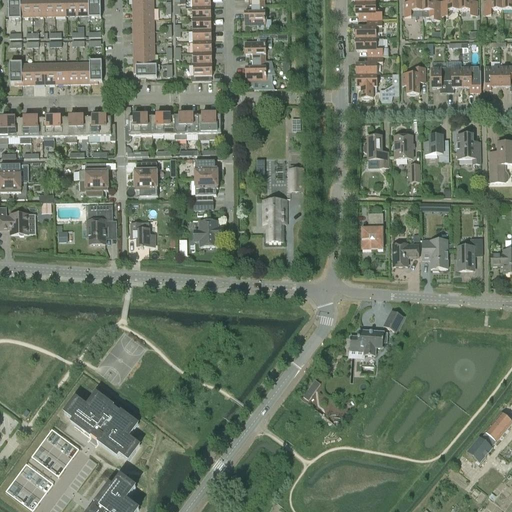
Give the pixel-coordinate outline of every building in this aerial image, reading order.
[(21,19),(20,0),(13,0),(9,0),(9,21),(21,21),(21,19)] [(32,19),(31,0),(20,0),(21,19),(32,19)] [(43,0),(31,0),(32,19),(43,19),(43,0)] [(55,18),(54,0),(43,0),(43,19),(55,18)] [(66,18),(65,0),(54,0),(55,18),(66,18)] [(78,18),(77,0),(65,0),(66,18),(78,18)] [(88,0),(77,0),(78,18),(89,18),(88,0)] [(88,0),(89,18),(89,20),(101,20),(100,0),(88,0)] [(154,10),(153,0),(132,0),(133,11),(154,10)] [(210,0),(192,0),(193,10),(211,9),(210,0)] [(249,8),(264,8),(264,2),(265,2),(264,0),(244,0),(245,2),(249,2),(249,8)] [(422,13),(422,0),(410,0),(410,6),(404,7),(404,19),(411,19),(411,13),(422,13)] [(434,0),(422,0),(422,13),(429,13),(429,19),(434,19),(434,23),(441,23),(441,19),(441,6),(434,6),(434,0)] [(459,12),(458,0),(446,0),(447,6),(441,6),(441,19),(450,18),(452,15),(452,12),(459,12)] [(458,0),(459,12),(470,12),(470,18),(477,18),(477,5),(471,5),(470,0),(458,0)] [(503,11),(502,0),(490,0),(490,5),(484,5),(484,18),(491,18),(491,11),(503,11)] [(511,0),(502,0),(503,11),(511,11),(511,0)] [(375,10),(375,5),(355,5),(356,17),(369,17),(369,23),(382,23),(382,16),(381,15),(381,14),(381,13),(380,12),(379,11),(378,10),(377,10),(375,10)] [(264,8),(249,8),(249,15),(245,15),(245,28),(257,27),(257,31),(271,31),(271,22),(265,22),(265,14),(264,14),(264,8)] [(211,9),(193,10),(193,21),(211,21),(211,9)] [(154,10),(133,11),(133,22),(154,22),(154,10)] [(211,21),(193,21),(193,33),(211,32),(211,21)] [(154,33),(154,22),(133,22),(133,34),(154,33)] [(382,23),(369,23),(369,29),(356,29),(356,41),(376,41),(376,35),(382,35),(382,23)] [(211,44),(211,32),(193,33),(193,44),(211,44)] [(154,45),(154,33),(133,34),(133,45),(154,45)] [(272,49),(272,41),(259,41),(257,41),(257,44),(245,45),(246,57),(250,57),(250,64),(265,63),(265,57),(266,57),(266,49),(272,49)] [(376,41),(356,41),(356,53),(370,53),(370,59),(383,59),(388,59),(388,51),(383,51),(383,41),(376,41)] [(212,55),(211,44),(193,44),(194,55),(212,55)] [(154,45),(133,45),(134,56),(155,56),(154,45)] [(212,55),(194,55),(194,67),(212,66),(212,55)] [(155,56),(134,56),(134,68),(155,67),(155,56)] [(383,59),(370,59),(370,66),(357,66),(357,78),(377,77),(377,66),(383,66),(383,59)] [(90,65),(91,86),(98,86),(98,84),(102,84),(102,63),(90,63),(90,65)] [(265,63),(250,64),(250,70),(246,70),(246,83),(251,83),(251,85),(256,92),(254,92),(254,93),(274,92),(272,92),(272,86),(272,77),(275,77),(272,63),(265,63)] [(22,66),(22,64),(10,65),(11,85),(15,85),(15,87),(22,87),(22,66)] [(67,65),(56,66),(56,86),(68,86),(67,65)] [(79,86),(79,65),(67,65),(68,86),(79,86)] [(90,65),(79,65),(79,86),(91,86),(90,65)] [(33,66),(22,66),(22,87),(33,87),(33,66)] [(45,87),(44,66),(33,66),(33,87),(45,87)] [(56,86),(56,66),(44,66),(45,87),(56,86)] [(212,66),(194,67),(194,78),(191,78),(191,84),(205,83),(204,78),(212,78),(212,66)] [(157,67),(155,67),(134,68),(134,76),(136,75),(136,80),(157,79),(157,67)] [(511,68),(500,69),(501,89),(510,89),(510,94),(511,93),(511,68)] [(461,70),(462,90),(470,90),(470,95),(481,95),(481,69),(461,70)] [(501,89),(500,69),(485,69),(485,92),(491,92),(491,89),(501,89)] [(407,77),(402,77),(403,89),(407,89),(407,97),(419,96),(419,83),(425,83),(425,76),(425,70),(413,70),(413,76),(409,76),(407,77)] [(447,83),(446,70),(431,70),(431,90),(440,90),(440,95),(447,95),(447,83)] [(461,70),(446,70),(447,83),(447,95),(452,95),(452,90),(462,90),(461,70)] [(377,94),(377,77),(357,78),(357,90),(361,90),(361,101),(373,100),(373,94),(377,94)] [(384,92),(380,92),(380,105),(392,105),(393,99),(399,98),(399,77),(392,77),(392,87),(384,92)] [(209,115),(197,116),(198,136),(198,142),(209,142),(209,115)] [(216,115),(209,115),(209,142),(221,142),(221,117),(216,117),(216,115)] [(164,137),(163,116),(152,117),(152,137),(164,137)] [(175,116),(163,116),(164,137),(175,137),(175,116)] [(186,116),(175,116),(175,137),(175,142),(186,142),(186,137),(187,137),(186,116)] [(197,116),(186,116),(187,137),(198,136),(197,116)] [(99,118),(100,138),(110,138),(110,143),(116,143),(115,120),(111,120),(111,119),(106,119),(106,117),(99,118)] [(141,137),(141,117),(134,117),(134,119),(129,119),(129,126),(125,126),(125,143),(130,143),(130,138),(141,137)] [(152,117),(141,117),(141,137),(152,137),(152,117)] [(54,118),(42,119),(43,139),(54,139),(54,118)] [(65,139),(65,118),(54,118),(54,139),(65,139)] [(77,139),(76,118),(65,118),(65,139),(66,145),(77,145),(77,139)] [(88,118),(76,118),(77,139),(88,139),(88,118)] [(100,138),(99,118),(88,118),(88,139),(100,138)] [(8,140),(8,119),(1,119),(1,121),(0,121),(0,146),(9,146),(9,140),(8,140)] [(19,119),(8,119),(8,140),(9,140),(20,140),(19,119)] [(31,140),(31,119),(19,119),(20,140),(20,146),(31,146),(31,140)] [(43,139),(42,119),(31,119),(31,140),(43,139)] [(473,137),(457,138),(457,161),(473,161),(473,166),(480,166),(480,149),(473,149),(473,137)] [(412,138),(394,139),(395,162),(413,161),(412,138)] [(430,144),(424,144),(424,157),(439,157),(439,164),(449,164),(449,151),(443,152),(442,138),(430,138),(430,144)] [(364,148),(364,149),(364,153),(365,154),(366,155),(368,155),(368,162),(379,162),(379,170),(389,170),(388,155),(382,155),(382,139),(368,139),(368,146),(366,147),(364,148)] [(498,160),(490,161),(490,175),(490,185),(506,185),(508,183),(509,180),(509,177),(508,175),(506,174),(505,167),(511,166),(511,144),(498,145),(498,160)] [(257,174),(265,174),(265,161),(257,162),(257,174)] [(195,181),(218,180),(218,169),(216,169),(216,163),(195,164),(195,181)] [(135,182),(157,182),(157,164),(136,165),(136,171),(135,171),(135,182)] [(80,183),(108,183),(108,172),(106,172),(106,165),(85,166),(85,172),(79,172),(80,183)] [(0,184),(21,184),(21,167),(0,167),(0,184)] [(420,167),(410,167),(410,185),(421,184),(420,167)] [(304,170),(288,170),(288,195),(304,195),(304,170)] [(218,192),(218,180),(195,181),(196,198),(196,202),(213,202),(213,198),(216,198),(216,192),(218,192)] [(158,199),(157,182),(135,182),(135,193),(137,193),(137,200),(158,199)] [(108,194),(108,183),(80,183),(80,194),(86,194),(86,200),(107,200),(107,194),(108,194)] [(27,184),(21,184),(0,184),(0,195),(0,196),(1,202),(27,202),(27,184)] [(51,205),(53,205),(53,197),(39,197),(39,205),(42,205),(51,205)] [(286,202),(264,202),(264,227),(268,227),(268,245),(283,244),(283,226),(286,226),(286,202)] [(213,203),(193,204),(193,213),(214,213),(213,203)] [(51,205),(42,205),(42,213),(51,213),(51,205)] [(97,223),(89,223),(90,247),(106,247),(106,238),(107,238),(107,230),(105,230),(105,223),(113,223),(113,207),(97,207),(97,223)] [(7,210),(0,209),(0,231),(11,232),(11,237),(19,237),(20,238),(24,238),(25,237),(28,237),(35,236),(35,217),(28,216),(10,217),(11,218),(7,218),(7,210)] [(369,230),(362,230),(362,251),(383,251),(382,216),(369,216),(369,230)] [(200,233),(195,233),(195,244),(200,244),(200,249),(218,249),(218,240),(223,240),(223,230),(218,230),(218,224),(200,224),(200,233)] [(149,226),(131,226),(131,238),(137,238),(137,249),(155,249),(155,238),(149,238),(149,232),(149,226)] [(503,256),(491,256),(491,268),(504,268),(504,276),(511,276),(511,239),(511,240),(511,252),(503,252),(503,256)] [(188,241),(180,242),(180,257),(188,257),(188,241)] [(470,249),(458,249),(458,273),(474,273),(474,255),(483,255),(482,241),(470,241),(470,249)] [(447,243),(422,243),(423,263),(431,263),(431,271),(448,271),(447,243)] [(407,246),(393,247),(393,269),(408,269),(407,260),(418,260),(418,247),(407,248),(407,246)] [(391,313),(383,328),(396,335),(404,320),(391,313)] [(350,339),(349,353),(364,354),(364,357),(375,358),(375,350),(382,350),(383,345),(387,345),(387,335),(383,335),(383,334),(358,333),(358,339),(350,339)] [(65,414),(65,415),(74,422),(75,421),(93,435),(90,439),(91,440),(92,439),(98,444),(97,445),(98,446),(102,441),(120,455),(119,455),(129,462),(135,454),(135,453),(139,448),(136,446),(137,445),(125,437),(133,426),(133,427),(135,424),(131,421),(130,422),(121,415),(122,413),(121,413),(120,414),(114,409),(115,408),(114,407),(113,408),(103,402),(104,401),(100,398),(98,400),(98,401),(91,411),(79,402),(79,403),(76,401),(72,406),(71,406),(65,414)] [(501,415),(485,434),(486,435),(481,440),(479,438),(466,454),(479,465),(492,449),(497,444),(496,443),(511,424),(501,415)] [(15,421),(10,427),(14,430),(19,424),(15,421)] [(131,511),(124,506),(127,502),(128,501),(133,493),(135,490),(129,486),(130,485),(121,479),(113,490),(113,491),(100,509),(95,506),(95,507),(96,507),(92,511),(131,511)]
